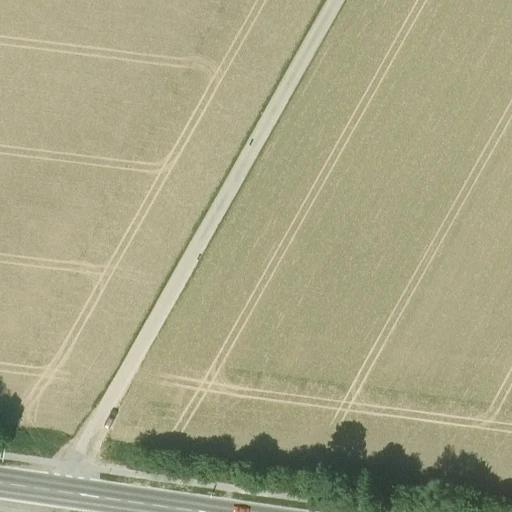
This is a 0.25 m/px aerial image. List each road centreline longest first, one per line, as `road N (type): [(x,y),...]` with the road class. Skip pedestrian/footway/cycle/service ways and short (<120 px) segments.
road 1 (track): [(72,464),(334,0)]
road 2 (secondary): [(205,511),(0,481)]
